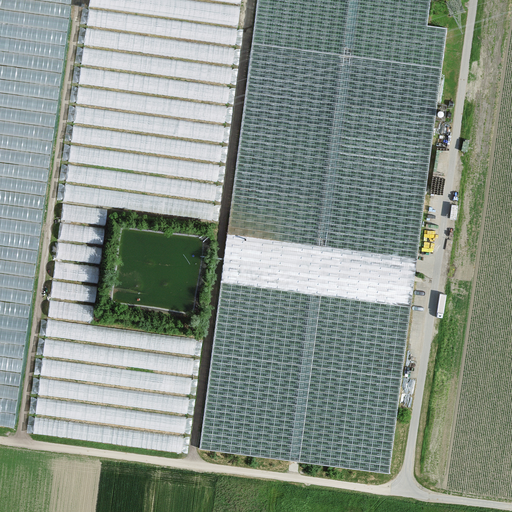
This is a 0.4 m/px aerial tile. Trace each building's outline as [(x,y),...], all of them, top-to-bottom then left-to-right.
[(0,0),(0,422),(22,425),(68,0),(0,0)] [(89,0),(89,5),(240,23),(242,0),(89,0)] [(447,0),(257,0),(198,442),(384,467),(447,0)] [(87,24),(237,43),(239,27),(89,8),(87,24)] [(235,46),(85,27),(83,44),(233,62),(235,46)] [(236,66),(83,48),(81,63),(234,81),(236,66)] [(233,85),(81,67),(79,83),(231,102),(233,85)] [(229,121),(231,105),(78,86),(76,102),(229,121)] [(76,107),(74,124),(73,124),(71,142),(225,159),(227,145),(225,145),(227,124),(76,107)] [(219,179),(221,164),(71,145),(69,160),(219,179)] [(65,182),(63,200),(135,208),(137,188),(168,192),(170,176),(68,165),(66,182),(65,182)] [(62,204),(61,220),(106,223),(107,206),(62,204)] [(58,237),(102,244),(105,228),(60,221),(58,237)] [(56,256),(100,263),(102,247),(58,240),(56,256)] [(54,262),(53,278),(98,280),(99,265),(54,262)] [(96,302),(98,285),(53,279),(51,296),(96,302)] [(94,319),(95,303),(50,300),(49,317),(94,319)] [(41,375),(190,392),(192,374),(198,375),(200,356),(203,337),(48,320),(46,336),(45,336),(43,357),(43,356),(41,375)] [(37,393),(193,412),(195,396),(39,377),(37,393)] [(188,416),(38,397),(36,412),(186,431),(188,416)] [(27,431),(182,451),(184,435),(29,415),(27,431)]
